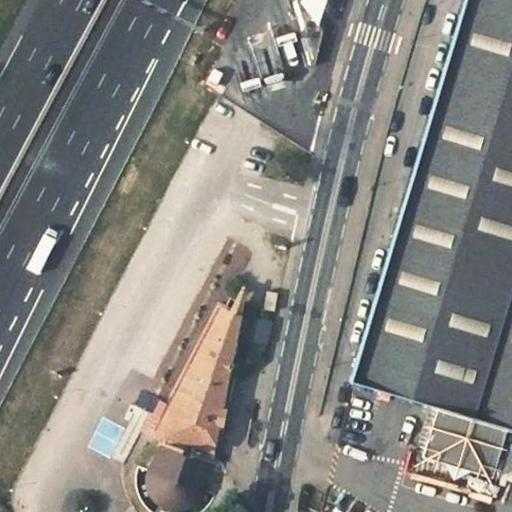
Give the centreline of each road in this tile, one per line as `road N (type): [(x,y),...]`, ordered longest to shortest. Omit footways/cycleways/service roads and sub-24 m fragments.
road 1 (secondary): [(387,0),(328,217),(267,511)]
road 2 (motorway): [(0,291),(155,0)]
road 3 (motorway): [(71,0),(0,132)]
